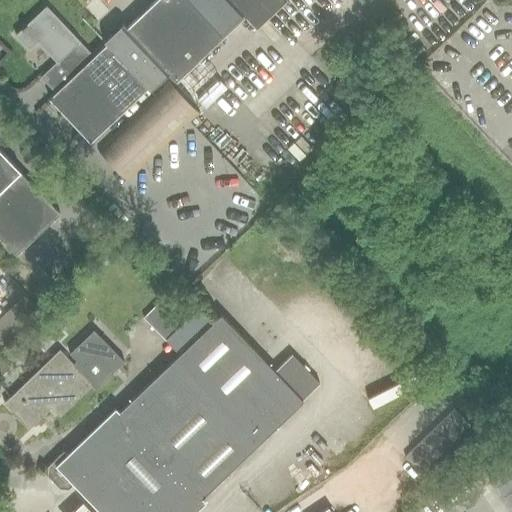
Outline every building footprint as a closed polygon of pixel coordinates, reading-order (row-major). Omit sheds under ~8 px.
[(166,72),(174,81),(244,15),(256,27),(284,0),(368,0),(369,1),(370,0),(153,0),(125,26),(121,23),(103,41),(106,44),(147,88),(149,89),(166,72)] [(147,88),(106,44),(92,57),(45,7),(16,36),(29,49),(38,41),(56,60),(39,76),(54,92),(47,99),(89,143),(147,88)] [(204,108),(225,88),(217,79),(196,99),(204,108)] [(127,182),(199,115),(168,82),(96,149),(127,182)] [(0,243),(13,257),(59,213),(19,171),(0,151),(0,243)] [(110,235),(87,252),(94,260),(117,243),(110,235)] [(16,302),(0,317),(0,352),(33,320),(16,302)] [(178,352),(211,320),(198,307),(180,325),(157,302),(142,316),(178,352)] [(114,408),(66,454),(62,450),(46,466),(46,475),(58,488),(67,488),(73,483),(101,511),(194,511),(204,503),(200,499),(303,400),(219,314),(118,412),(114,408)] [(65,411),(91,386),(95,390),(124,362),(93,330),(68,354),(75,361),(72,364),(59,350),(3,404),(28,429),(56,402),(65,411)] [(455,409),(447,417),(462,433),(470,425),(455,409)] [(447,417),(438,425),(453,441),(462,433),(447,417)] [(438,425),(430,433),(445,449),(453,441),(438,425)] [(430,433),(422,441),(437,457),(445,449),(430,433)] [(422,441),(414,449),(429,465),(437,457),(422,441)] [(414,449),(405,457),(420,473),(429,465),(414,449)] [(499,456),(482,470),(489,479),(507,465),(499,456)] [(511,471),(507,465),(489,479),(497,488),(511,475),(511,471)] [(504,498),(511,492),(511,477),(497,488),(504,498)] [(68,511),(99,511),(85,496),(68,511)]
